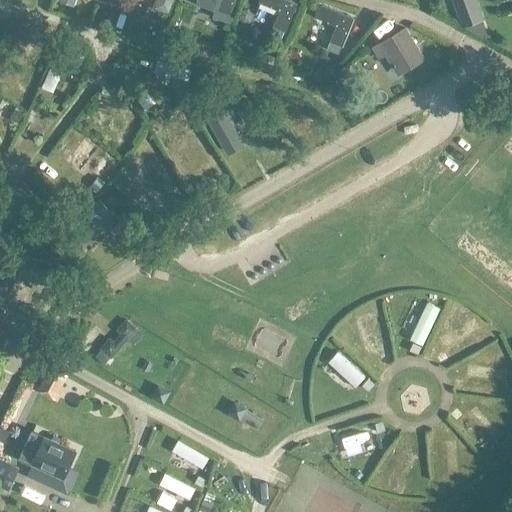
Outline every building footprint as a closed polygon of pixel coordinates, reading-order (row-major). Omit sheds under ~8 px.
[(154,0),(153,6),(166,10),(169,0),(154,0)] [(291,32),(292,0),(263,0),(263,31),(291,32)] [(450,0),(460,27),(462,26),(482,20),(475,0),(450,0)] [(311,26),(326,30),(329,17),(313,14),(311,26)] [(52,90),(67,55),(52,49),(37,84),(52,90)] [(264,94),(276,113),(287,106),(276,87),(264,94)] [(124,117),(134,108),(119,91),(109,100),(124,117)] [(80,153),(110,169),(117,157),(87,141),(80,153)] [(187,181),(204,170),(193,152),(176,162),(187,181)] [(145,169),(122,172),(126,200),(149,197),(145,169)] [(104,187),(63,225),(76,239),(117,201),(104,187)] [(400,333),(422,344),(440,306),(418,295),(400,333)] [(377,308),(362,311),(371,351),(386,348),(377,308)] [(445,357),(483,341),(477,327),(439,342),(445,357)] [(354,385),(365,374),(332,343),(322,354),(354,385)] [(116,366),(96,381),(104,391),(112,385),(127,403),(162,375),(164,373),(152,359),(149,361),(147,357),(123,376),(116,366)] [(49,398),(65,372),(46,361),(30,386),(49,398)] [(504,392),(506,378),(460,372),(458,386),(504,392)] [(162,375),(127,403),(142,421),(134,427),(143,437),(162,422),(154,411),(177,393),(162,375)] [(203,406),(214,385),(197,376),(186,397),(203,406)] [(478,452),(490,442),(463,409),(451,419),(478,452)] [(162,430),(143,445),(152,456),(165,445),(180,463),(182,461),(210,439),(211,438),(195,419),(171,440),(162,430)] [(332,448),(371,435),(366,420),(327,433),(332,448)] [(19,456),(18,458),(34,464),(62,477),(67,466),(74,450),(59,443),(51,440),(46,437),(31,430),(30,432),(19,456)] [(95,439),(100,452),(114,446),(109,433),(95,439)] [(210,439),(182,461),(195,476),(222,453),(210,439)] [(390,439),(367,475),(383,485),(406,449),(390,439)] [(440,439),(425,440),(426,480),(441,480),(440,439)] [(222,453),(195,476),(207,490),(210,488),(234,468),(222,453)] [(0,485),(10,490),(20,471),(0,461),(0,485)] [(101,477),(106,466),(93,461),(89,472),(101,477)] [(234,468),(210,488),(222,503),(249,480),(237,465),(234,468)] [(152,480),(184,497),(190,486),(158,469),(152,480)] [(249,480),(222,503),(229,511),(241,511),(261,495),(249,480)] [(241,511),(277,511),(263,494),(261,495),(241,511)] [(157,495),(149,505),(156,510),(163,500),(157,495)] [(163,500),(156,510),(158,511),(165,511),(170,505),(163,500)]
